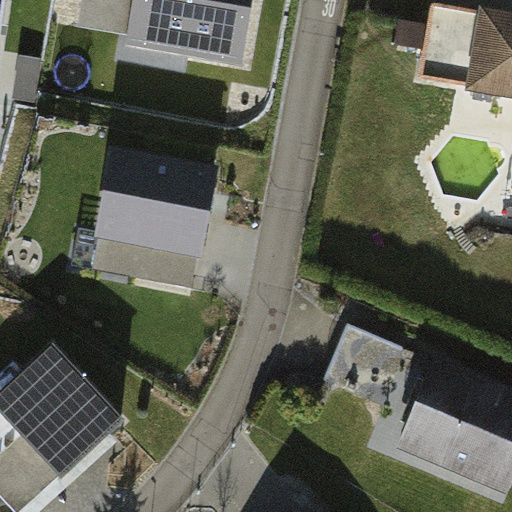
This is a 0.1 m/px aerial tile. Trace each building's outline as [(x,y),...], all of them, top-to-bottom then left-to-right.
[(84,0),(80,27),(239,54),(248,0),(84,0)] [(475,71),(477,0),(443,0),(441,69),(475,71)] [(511,18),(485,14),(474,89),(511,94),(511,18)] [(121,156),(98,268),(192,287),(215,175),(121,156)] [(424,355),(365,330),(340,387),(399,412),(424,355)] [(0,391),(0,404),(60,471),(121,417),(55,343),(0,391)] [(511,492),(511,394),(435,363),(397,454),(508,501),(511,492)]
